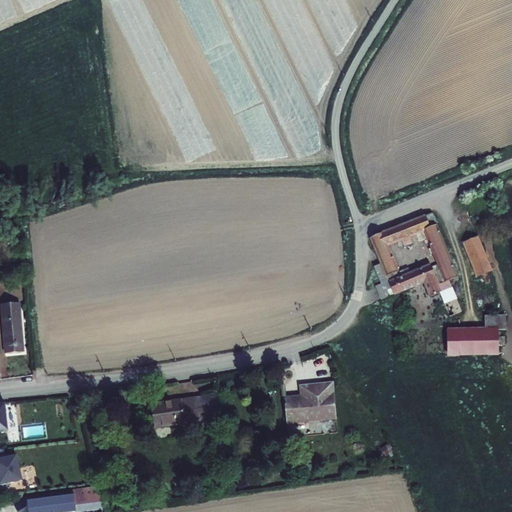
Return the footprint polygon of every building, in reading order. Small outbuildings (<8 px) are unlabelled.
[(465,270),(439,206),(378,232),(388,257),(392,267),(402,290),(430,278),(436,292),(447,287),(457,310),(471,304),(458,272),(465,270)] [(484,229),(470,234),(484,269),(498,264),(484,229)] [(388,257),(380,260),(384,270),(392,267),(388,257)] [(402,290),(392,267),(384,270),(388,279),(383,281),(389,295),(402,290)] [(28,299),(11,301),(17,350),(35,348),(28,299)] [(484,330),(446,331),(446,359),(499,358),(498,331),(506,331),(506,316),(484,316),(484,330)] [(0,379),(13,377),(11,364),(0,366),(0,379)] [(307,387),(290,390),(293,413),(327,407),(327,410),(343,407),(337,372),(306,377),(307,387)] [(163,424),(207,417),(204,394),(159,401),(163,424)] [(0,428),(17,426),(14,400),(0,401),(0,428)] [(15,447),(0,449),(3,460),(5,459),(11,483),(33,478),(27,453),(17,456),(15,447)] [(110,485),(38,494),(40,504),(29,510),(30,511),(69,511),(116,506),(110,485)]
